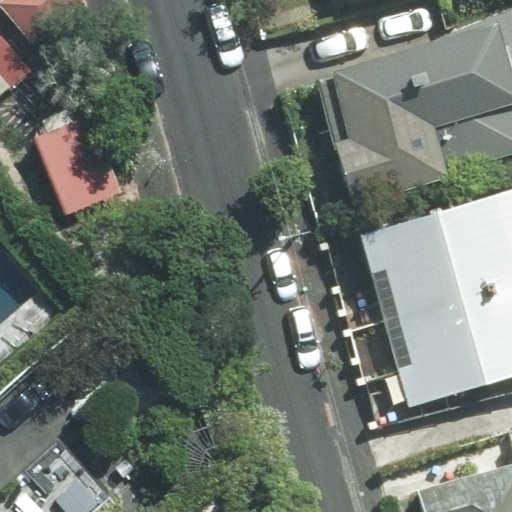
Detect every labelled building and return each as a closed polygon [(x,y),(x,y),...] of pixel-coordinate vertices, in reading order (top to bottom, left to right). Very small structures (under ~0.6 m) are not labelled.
[(84,0),(0,0),(0,99),(14,89),(31,71),(30,50),(84,0)] [(511,13),(486,21),(312,72),(350,201),(461,168),(511,153),(511,13)] [(102,107),(33,132),(63,216),(132,191),(102,107)] [(511,185),(350,235),(402,407),(511,373),(511,185)] [(416,511),(511,511),(511,465),(411,493),(416,511)] [(36,468),(17,503),(32,511),(69,511),(80,492),(36,468)]
